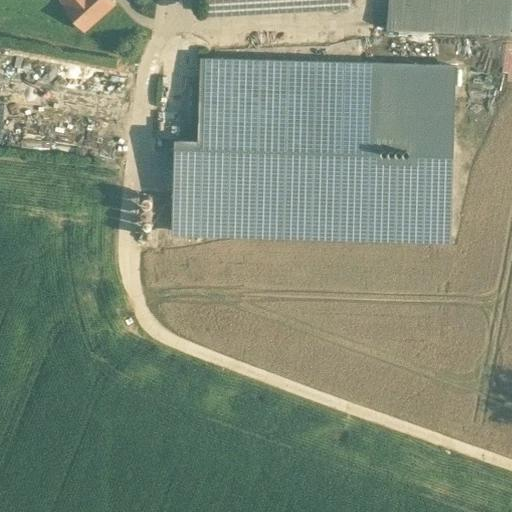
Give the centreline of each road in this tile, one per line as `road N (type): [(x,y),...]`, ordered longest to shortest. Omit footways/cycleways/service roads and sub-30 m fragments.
road 1 (track): [(511,469),(176,345),(143,320),(134,173),(164,0)]
road 2 (track): [(366,0),(362,23),(294,37),(216,34),(162,19)]
